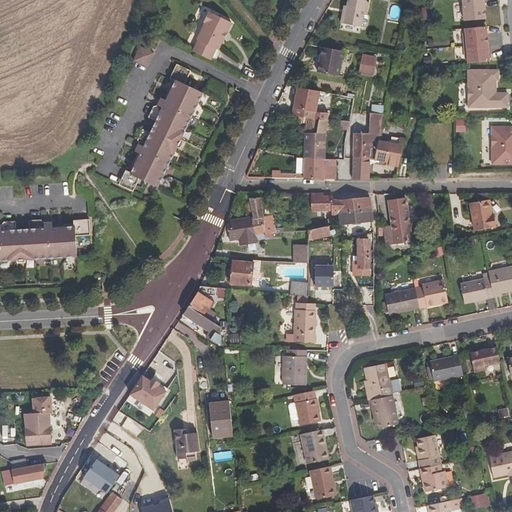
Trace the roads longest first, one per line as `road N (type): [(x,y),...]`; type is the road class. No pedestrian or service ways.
road 1 (residential): [(511,317),(354,350),(340,365),(336,387),(351,452),(395,478),(404,511)]
road 2 (residential): [(511,185),(229,183)]
road 3 (tertiary): [(47,511),(171,303)]
road 4 (tertiary): [(229,183),(318,0)]
road 5 (residential): [(171,303),(0,322)]
road 6 (tertiary): [(171,303),(229,183)]
